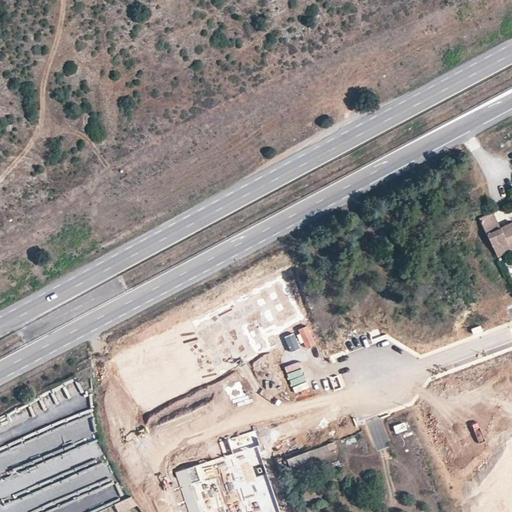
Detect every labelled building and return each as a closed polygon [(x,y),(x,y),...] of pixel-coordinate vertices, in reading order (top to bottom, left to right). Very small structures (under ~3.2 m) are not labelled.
[(498,221),(511,214),(511,205),(494,213),(498,221)] [(497,255),(511,247),(511,227),(503,232),(495,216),(481,223),(497,255)] [(511,255),(511,247),(497,255),(501,262),(511,255)] [(287,338),(307,328),(281,279),(197,323),(200,328),(187,334),(210,378),(287,338)] [(206,383),(179,331),(108,367),(117,387),(127,382),(144,415),(206,383)] [(418,415),(450,511),(511,511),(511,403),(500,367),(439,388),(445,406),(418,415)] [(95,509),(120,500),(106,462),(88,412),(34,432),(38,432),(36,441),(24,446),(26,452),(38,453),(37,457),(40,467),(39,476),(46,477),(54,474),(60,492),(77,495),(82,507),(95,509)] [(283,511),(261,446),(219,461),(189,471),(203,511),(283,511)] [(115,503),(116,511),(122,511),(136,508),(134,498),(115,503)]
